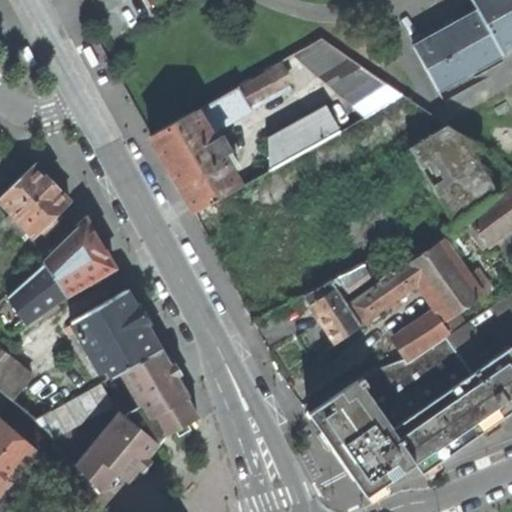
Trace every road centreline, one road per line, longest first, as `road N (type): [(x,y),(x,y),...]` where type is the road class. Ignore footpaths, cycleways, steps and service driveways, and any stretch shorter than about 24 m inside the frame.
road 1 (tertiary): [(287,511),(230,370),(87,104)]
road 2 (residential): [(398,511),(511,468)]
